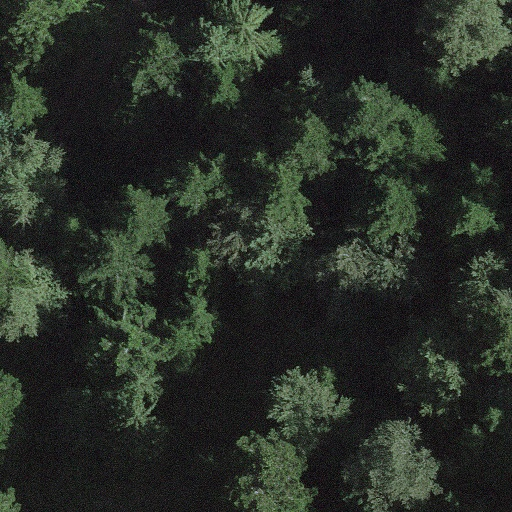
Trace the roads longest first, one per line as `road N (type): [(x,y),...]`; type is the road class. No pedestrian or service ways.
road 1 (track): [(94,511),(258,436),(511,263)]
road 2 (track): [(0,223),(141,0)]
